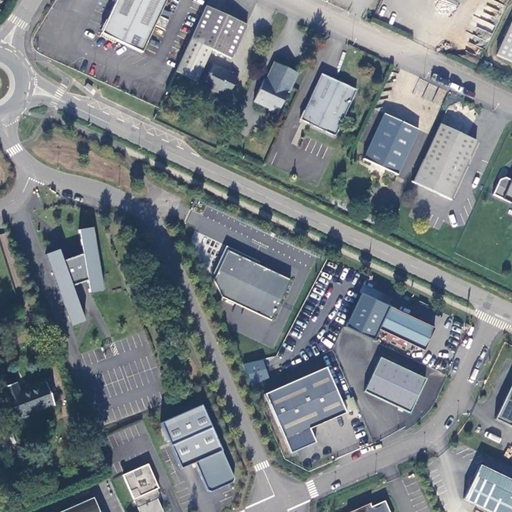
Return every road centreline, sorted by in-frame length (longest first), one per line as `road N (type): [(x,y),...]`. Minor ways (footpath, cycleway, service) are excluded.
road 1 (primary): [(500,308),(78,109)]
road 2 (unclassified): [(276,508),(159,234),(119,201),(35,170)]
road 3 (unclassified): [(276,508),(438,427),(500,308)]
road 4 (unclassified): [(511,103),(280,0)]
